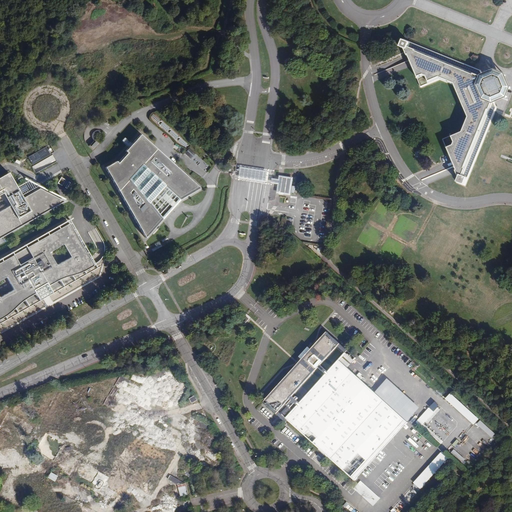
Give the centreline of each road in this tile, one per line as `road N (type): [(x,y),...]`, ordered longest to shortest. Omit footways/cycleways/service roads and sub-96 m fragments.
road 1 (tertiary): [(168,324),(234,290),(245,248),(224,240),(148,286)]
road 2 (tertiary): [(0,392),(168,324)]
road 3 (residential): [(256,475),(168,324)]
road 4 (residential): [(63,138),(148,286)]
road 5 (tertiary): [(148,286),(9,364)]
